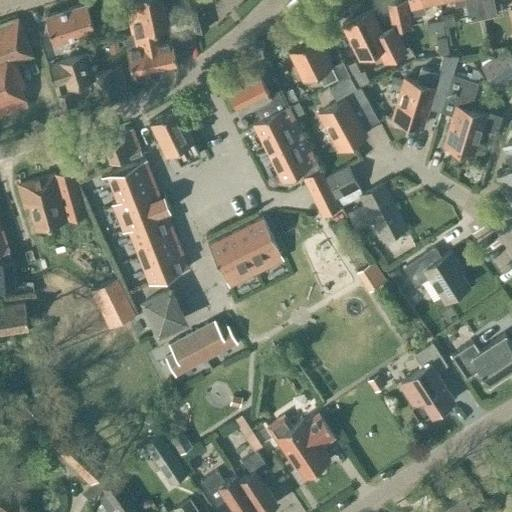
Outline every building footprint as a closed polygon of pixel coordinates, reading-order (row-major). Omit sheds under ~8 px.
[(130,32),(123,34),(132,75),(149,72),(177,66),(171,39),(154,43),(151,30),(168,26),(162,0),(132,0),(134,8),(136,15),(127,17),(130,32)] [(408,0),(409,3),(411,3),(414,15),(425,12),(422,0),(423,0),(408,0)] [(452,0),(454,6),(466,4),(469,17),(483,14),(479,0),(452,0)] [(479,0),(483,14),(496,11),(493,0),(479,0)] [(86,2),(44,15),(52,41),(94,29),(86,2)] [(409,27),(403,2),(388,5),(391,22),(396,21),(398,29),(409,27)] [(195,32),(206,29),(201,8),(189,11),(195,32)] [(377,49),(383,61),(405,49),(393,24),(380,30),(370,9),(341,24),(358,58),(377,49)] [(441,19),(443,26),(454,24),(452,12),(441,14),(442,19),(441,19)] [(0,116),(28,105),(20,86),(24,84),(16,63),(33,57),(17,17),(0,23),(0,116)] [(448,51),(443,26),(441,19),(424,22),(426,32),(436,30),(437,37),(434,38),(437,54),(448,51)] [(105,41),(102,30),(89,33),(92,45),(105,41)] [(316,36),(288,51),(303,80),(317,73),(323,84),(336,78),(338,81),(349,75),(342,60),(331,65),(316,36)] [(511,55),(508,49),(505,51),(500,43),(479,55),(484,63),(481,65),(493,86),(511,74),(511,55)] [(100,102),(128,96),(121,65),(94,73),(86,51),(77,54),(76,53),(57,59),(57,61),(46,65),(52,85),(63,82),(65,89),(93,80),(100,102)] [(399,90),(391,118),(422,127),(428,107),(440,111),(451,74),(457,55),(442,55),(437,72),(420,67),(416,81),(403,77),(403,79),(399,90)] [(359,71),(354,60),(345,65),(356,86),(369,79),(363,69),(359,71)] [(228,83),(225,84),(238,111),(253,104),(260,118),(252,122),(281,180),(299,171),(303,178),(320,169),(317,162),(280,89),(270,95),(256,68),(253,70),(250,69),(244,72),(243,75),(241,76),(238,78),(235,77),(229,80),(228,83)] [(472,73),(470,80),(477,82),(481,70),(473,68),(472,73)] [(451,74),(440,111),(452,114),(442,145),(473,154),(482,124),(485,114),(469,109),(477,82),(470,80),(451,74)] [(338,149),(366,134),(353,110),(368,102),(359,86),(356,88),(349,76),(328,87),(336,102),(317,112),(338,149)] [(393,76),(390,88),(399,90),(403,79),(393,76)] [(291,90),(284,94),(289,102),(296,99),(291,90)] [(290,104),(295,115),(304,111),(298,100),(290,104)] [(192,139),(176,106),(149,120),(165,152),(173,149),(180,163),(199,154),(192,139)] [(485,114),(482,124),(497,129),(502,114),(487,110),(485,114)] [(511,150),(511,161),(496,173),(511,194),(511,124),(511,125),(511,127),(511,145),(510,147),(511,150)] [(141,149),(132,127),(100,139),(109,162),(128,154),(130,158),(141,154),(139,150),(141,149)] [(116,199),(155,184),(144,157),(145,157),(100,175),(105,173),(116,199)] [(347,165),(323,177),(334,197),(357,185),(347,165)] [(84,215),(71,168),(16,183),(23,208),(29,206),(35,228),(68,219),(71,229),(87,225),(84,215)] [(320,169),(303,178),(322,214),(338,205),(334,197),(323,177),(320,169)] [(382,239),(405,228),(382,183),(359,195),(364,205),(347,214),(355,229),(372,220),(382,239)] [(123,230),(127,228),(167,213),(165,209),(169,207),(163,191),(159,193),(155,184),(116,199),(111,201),(123,230)] [(139,256),(178,241),(167,213),(127,228),(139,256)] [(235,230),(256,271),(270,264),(267,258),(280,252),(262,216),(260,216),(261,217),(235,230)] [(0,288),(15,287),(13,257),(10,257),(8,250),(8,249),(0,224),(0,288)] [(240,279),(256,271),(235,230),(207,243),(225,279),(237,273),(240,279)] [(178,241),(139,256),(149,281),(149,282),(189,266),(188,265),(188,266),(178,241)] [(440,256),(434,246),(404,265),(417,285),(431,275),(446,299),(469,284),(458,267),(460,266),(450,250),(440,256)] [(373,260),(355,271),(368,291),(386,280),(373,260)] [(387,273),(395,285),(405,279),(397,267),(387,273)] [(115,278),(93,289),(110,325),(132,314),(115,278)] [(169,289),(144,300),(158,329),(182,318),(169,289)] [(0,331),(27,328),(23,301),(0,304),(0,331)] [(226,322),(217,326),(213,319),(191,331),(205,358),(236,342),(226,322)] [(175,374),(183,370),(205,358),(191,331),(168,343),(172,351),(165,355),(175,374)] [(511,365),(511,345),(504,333),(479,349),(472,339),(450,354),(462,371),(475,362),(488,382),(511,365)] [(422,420),(454,398),(435,370),(445,363),(431,341),(413,354),(421,367),(403,379),(418,400),(409,406),(417,419),(419,422),(422,420)] [(368,379),(374,390),(383,384),(377,374),(368,379)] [(241,397),(232,394),(229,404),(239,406),(241,397)] [(8,425),(23,436),(38,417),(24,405),(8,425)] [(334,436),(318,412),(305,421),(302,417),(291,425),(283,414),(266,425),(284,452),(287,450),(304,476),(330,458),(321,445),(334,436)] [(104,465),(58,423),(43,440),(89,482),(104,465)] [(250,431),(244,436),(250,446),(259,440),(252,430),(250,431)] [(169,439),(178,453),(191,445),(182,431),(169,439)] [(148,449),(163,439),(158,432),(143,441),(148,449)] [(167,445),(163,439),(148,449),(152,455),(167,445)] [(168,444),(167,445),(152,455),(151,455),(170,483),(187,472),(168,444)] [(259,511),(260,511),(276,502),(259,476),(270,469),(257,450),(240,461),(248,473),(238,479),(259,511)] [(259,511),(238,479),(235,474),(224,482),(217,470),(200,481),(212,500),(223,493),(235,511),(249,511),(255,508),(258,511),(259,511)] [(102,488),(117,511),(138,511),(116,479),(102,488)] [(34,511),(19,501),(18,503),(0,490),(0,511),(1,511),(34,511)] [(474,511),(462,494),(442,508),(444,511),(474,511)] [(196,511),(188,498),(173,508),(176,511),(196,511)]
